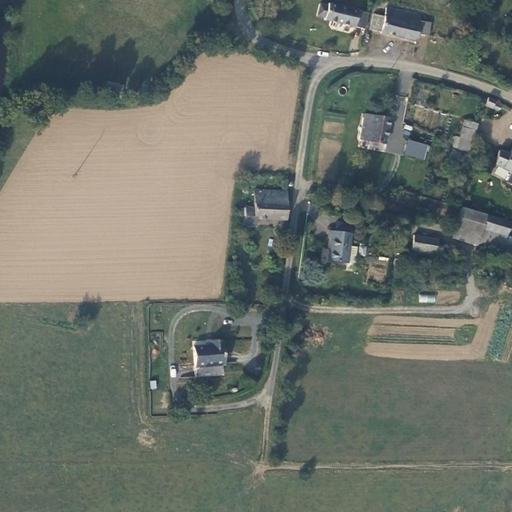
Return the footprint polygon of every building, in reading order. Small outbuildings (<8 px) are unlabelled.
[(327,20),(365,28),(368,12),(329,3),(328,7),(319,6),(317,15),(326,17),(325,20),(327,20)] [(419,20),(420,14),(402,10),(386,6),(384,15),(381,32),(415,39),(416,32),(419,20)] [(371,30),(381,32),(384,15),(374,13),(371,30)] [(429,22),(419,20),(416,32),(426,34),(429,22)] [(497,110),(501,102),(487,96),(486,96),(483,104),(497,110)] [(374,118),(363,116),(359,139),(385,143),(391,117),(374,114),(374,118)] [(456,119),(453,136),(471,139),(474,122),(456,119)] [(423,160),(427,146),(408,141),(404,155),(423,160)] [(506,181),(511,183),(511,143),(507,152),(498,150),(494,163),(511,171),(506,181)] [(454,148),(450,154),(463,161),(466,154),(454,148)] [(247,206),(245,225),(258,226),(259,218),(286,220),(287,201),(286,201),(287,192),(257,189),(255,207),(247,206)] [(451,237),(452,237),(475,244),(476,241),(500,248),(505,235),(482,228),(486,216),(460,208),(451,237)] [(482,228),(505,235),(509,223),(486,216),(482,228)] [(336,225),(335,234),(351,236),(352,227),(336,225)] [(331,241),(328,264),(347,266),(348,260),(356,261),(357,251),(350,250),(351,236),(335,234),(329,233),(328,241),(331,241)] [(414,237),(412,250),(436,255),(438,241),(414,237)] [(367,277),(383,282),(387,269),(371,264),(367,277)] [(194,350),(195,371),(223,369),(221,345),(211,345),(211,349),(194,350)]
